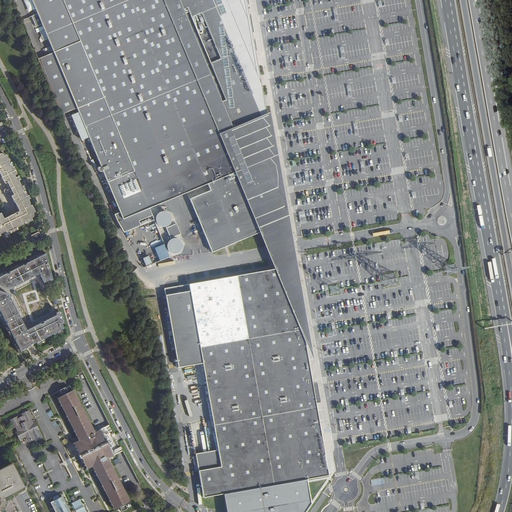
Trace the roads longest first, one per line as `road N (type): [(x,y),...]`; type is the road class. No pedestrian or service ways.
road 1 (motorway): [(447,0),(501,321)]
road 2 (primary): [(511,279),(463,0)]
road 3 (residential): [(83,342),(17,125)]
road 4 (motorway): [(511,217),(473,0)]
road 5 (residential): [(195,511),(145,465),(83,342)]
